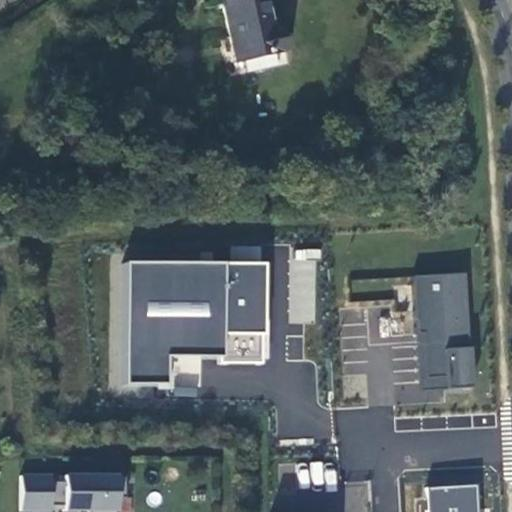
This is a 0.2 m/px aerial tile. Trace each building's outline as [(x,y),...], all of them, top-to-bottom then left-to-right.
[(262,0),(219,0),(232,63),(281,52),(277,26),(267,27),(262,0)] [(291,249),(289,321),(313,322),(315,250),(291,249)] [(267,362),(269,263),(125,260),(123,385),(171,386),(172,369),(200,370),(200,361),(267,362)] [(470,393),(464,276),(413,279),(419,395),(470,393)] [(480,511),(480,485),(424,486),(424,511),(480,511)] [(19,487),(18,511),(113,511),(114,509),(123,510),(124,488),(62,488),(62,493),(49,493),(49,487),(19,487)]
